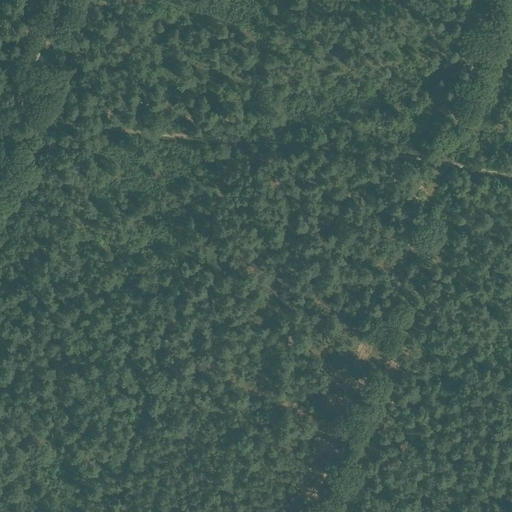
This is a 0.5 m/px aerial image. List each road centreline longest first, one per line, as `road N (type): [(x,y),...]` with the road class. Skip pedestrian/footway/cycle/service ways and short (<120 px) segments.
road 1 (track): [(497,0),(317,511)]
road 2 (track): [(19,106),(80,125),(511,174)]
road 3 (track): [(107,511),(235,143)]
road 4 (track): [(64,0),(0,186)]
